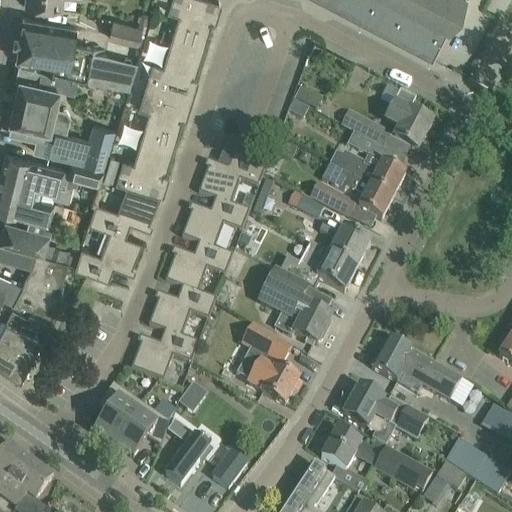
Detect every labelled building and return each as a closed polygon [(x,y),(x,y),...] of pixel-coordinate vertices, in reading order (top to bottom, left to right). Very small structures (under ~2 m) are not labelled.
[(24,0),(24,6),(56,9),(57,0),(24,0)] [(132,162),(122,159),(114,183),(127,187),(159,197),(159,195),(157,195),(163,175),(165,176),(182,119),(180,118),(186,99),(188,100),(188,99),(186,98),(192,79),(194,79),(208,33),(212,22),(209,22),(215,2),(217,3),(218,1),(213,0),(170,0),(166,13),(177,16),(172,33),(162,65),(151,62),(137,109),(147,112),(132,162)] [(426,0),(316,0),(380,33),(431,60),(445,34),(447,35),(449,33),(449,32),(445,30),(450,19),(455,22),(458,17),(426,0)] [(426,0),(458,17),(461,11),(456,9),(460,0),(465,0),(466,0),(465,0),(426,0)] [(93,53),(94,47),(72,43),(75,28),(23,19),(15,58),(19,65),(88,79),(105,82),(130,88),(137,63),(107,55),(93,53)] [(113,20),(108,38),(136,45),(141,27),(113,20)] [(65,109),(55,107),(58,92),(73,95),(77,77),(48,71),(19,65),(15,79),(19,80),(13,107),(10,106),(4,132),(35,140),(32,152),(71,161),(82,164),(88,140),(65,134),(69,116),(65,109)] [(300,91),(294,102),(308,110),(315,113),(321,102),(300,91)] [(394,142),(399,145),(417,154),(432,126),(409,114),(415,103),(400,95),(384,126),(398,133),(394,142)] [(294,102),(289,112),(303,119),(308,110),(294,102)] [(364,142),(383,152),(391,136),(348,113),(340,130),(353,136),(364,142)] [(113,130),(92,125),(88,140),(82,164),(102,170),(104,163),(107,153),(113,130)] [(383,152),(364,142),(359,154),(369,159),(378,163),(384,152),(383,152)] [(281,144),(277,155),(284,158),(292,161),(296,150),(281,144)] [(107,153),(104,163),(112,166),(115,155),(107,153)] [(222,153),(222,155),(231,158),(227,171),(217,167),(212,165),(210,171),(207,170),(198,196),(215,202),(230,208),(230,206),(239,183),(258,190),(266,169),(222,153)] [(5,154),(0,174),(0,189),(34,198),(35,194),(53,198),(54,195),(58,196),(59,190),(57,190),(62,169),(30,161),(31,160),(5,154)] [(393,200),(405,177),(382,165),(378,163),(369,159),(364,169),(335,154),(329,167),(336,170),(337,169),(342,171),(341,173),(393,200)] [(102,170),(82,164),(71,161),(66,179),(98,187),(102,170)] [(342,171),(337,169),(336,170),(329,167),(321,183),(343,195),(345,192),(353,195),(353,194),(364,200),(358,211),(381,223),(393,200),(341,173),(342,171)] [(260,218),(273,186),(267,183),(254,216),(260,218)] [(317,186),(310,199),(348,219),(355,206),(317,186)] [(159,197),(127,187),(118,211),(97,203),(89,224),(110,232),(111,230),(125,236),(129,223),(144,229),(146,223),(149,223),(159,197)] [(0,236),(0,244),(36,254),(43,256),(52,225),(48,224),(50,220),(44,219),(47,207),(33,204),(34,198),(0,189),(0,211),(28,218),(26,226),(4,220),(0,236)] [(293,195),(288,206),(318,222),(324,211),(293,195)] [(249,213),(230,206),(230,208),(215,202),(210,215),(195,209),(193,215),(190,214),(181,240),(198,246),(213,252),(214,250),(222,227),(223,228),(241,234),(249,213)] [(79,209),(77,216),(83,217),(81,223),(87,224),(90,212),(79,209)] [(336,244),(330,257),(357,270),(369,246),(342,231),(342,232),(325,223),(319,235),(336,244)] [(111,230),(110,232),(102,255),(82,247),(74,268),(110,282),(110,280),(108,280),(113,267),(128,273),(130,267),(132,267),(142,242),(125,236),(111,230)] [(0,259),(32,268),(36,254),(0,244),(0,259)] [(174,258),(164,284),(181,290),(196,296),(197,294),(206,272),(224,279),(232,257),(214,250),(213,252),(198,246),(193,259),(178,253),(176,259),(174,258)] [(36,254),(32,268),(22,286),(20,292),(14,306),(1,330),(0,329),(0,365),(19,378),(63,294),(59,292),(67,265),(36,254)] [(357,270),(330,257),(324,269),(306,260),(300,271),(317,280),(316,281),(344,295),(357,270)] [(293,336),(299,339),(316,348),(330,321),(323,317),(330,303),(275,274),(259,305),(298,326),(293,336)] [(0,299),(14,306),(20,292),(22,286),(0,275),(0,299)] [(157,302),(147,328),(164,334),(180,340),(180,338),(189,316),(207,323),(215,301),(197,294),(196,296),(181,290),(177,303),(162,297),(159,303),(157,302)] [(0,329),(1,330),(14,306),(0,299),(0,329)] [(278,371),(290,349),(254,328),(243,347),(249,350),(246,355),(244,354),(232,374),(253,386),(251,388),(264,395),(264,397),(284,408),(298,383),(278,371)] [(140,346),(131,372),(163,384),(172,360),(191,367),(199,345),(180,338),(180,340),(164,334),(160,347),(145,341),(143,347),(140,346)] [(511,337),(498,359),(511,368),(511,337)] [(401,378),(412,384),(424,362),(413,356),(414,356),(388,341),(371,371),(388,381),(397,385),(401,378)] [(424,362),(412,384),(448,405),(461,383),(424,362)] [(178,405),(192,416),(207,396),(193,386),(178,405)] [(113,387),(98,408),(108,415),(123,394),(113,387)] [(352,405),(344,419),(361,429),(366,432),(374,436),(382,423),(395,431),(410,438),(416,442),(428,422),(405,409),(400,417),(397,415),(381,406),(382,403),(377,401),(360,391),(359,393),(354,390),(348,404),(352,405)] [(108,415),(94,435),(113,448),(142,407),(123,394),(108,415)] [(142,407),(113,448),(132,461),(146,441),(161,420),(142,407)] [(511,419),(492,409),(481,430),(510,446),(511,443),(511,419)] [(169,425),(161,420),(146,441),(160,450),(169,426),(169,425)] [(186,448),(165,478),(180,489),(199,463),(203,465),(213,452),(174,424),(167,434),(186,448)] [(337,432),(320,461),(338,471),(345,475),(354,459),(370,468),(374,470),(373,473),(413,495),(415,492),(421,495),(432,476),(386,450),(381,458),(377,456),(361,447),(361,446),(354,442),(337,432)] [(444,464),(497,497),(510,476),(458,443),(444,464)] [(0,449),(0,496),(2,498),(31,461),(9,444),(3,452),(0,449)] [(231,452),(211,478),(229,491),(248,465),(231,452)] [(31,461),(2,498),(16,509),(26,496),(35,502),(41,494),(53,479),(31,461)] [(312,466),(281,511),(313,511),(316,508),(317,508),(335,482),(312,466)] [(435,481),(456,494),(466,479),(445,466),(435,481)]
